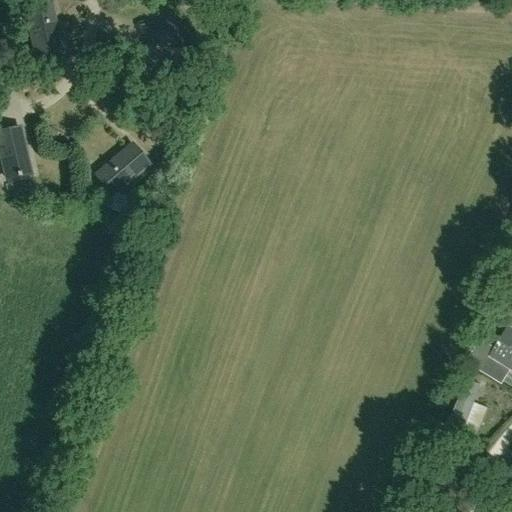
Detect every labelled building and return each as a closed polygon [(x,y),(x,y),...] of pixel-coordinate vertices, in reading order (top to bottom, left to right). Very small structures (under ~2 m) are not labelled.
[(150,45),(140,58),(157,72),(165,62),(167,64),(187,39),(167,22),(149,44),(150,45)] [(72,38),(46,34),(39,78),(65,82),(72,38)] [(20,130),(0,134),(0,156),(6,179),(30,173),(20,130)] [(130,145),(109,164),(110,166),(98,176),(112,193),(122,185),(123,186),(147,165),(130,145)] [(88,146),(79,149),(84,166),(93,163),(88,146)] [(488,358),(511,371),(511,328),(508,326),(488,358)] [(488,409),(473,403),(480,385),(467,380),(449,425),(462,430),(477,436),(488,409)] [(447,448),(435,443),(429,457),(442,462),(447,448)]
